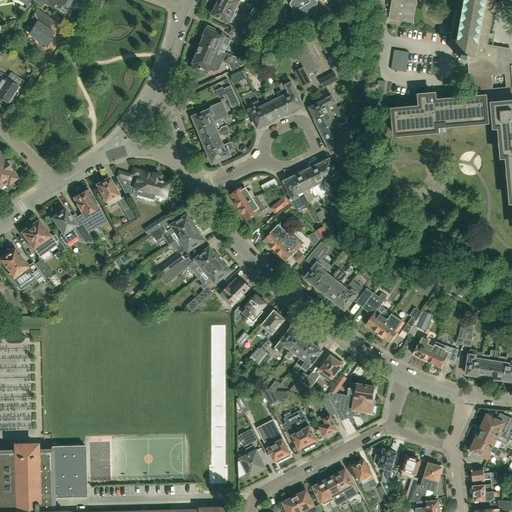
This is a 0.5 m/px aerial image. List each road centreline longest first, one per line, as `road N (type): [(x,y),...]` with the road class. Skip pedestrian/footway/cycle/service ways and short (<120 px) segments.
road 1 (residential): [(406,375),(305,308),(233,239),(199,191)]
road 2 (residential): [(249,511),(264,490),(390,425)]
road 3 (residential): [(253,163),(274,131),(299,120),(309,150),(278,161)]
